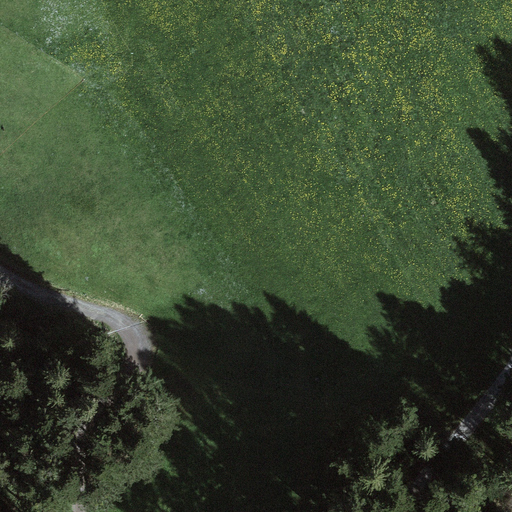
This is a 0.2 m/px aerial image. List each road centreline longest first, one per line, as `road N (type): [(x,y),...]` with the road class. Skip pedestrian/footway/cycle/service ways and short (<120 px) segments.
road 1 (track): [(0,273),(98,418),(120,511)]
road 2 (track): [(398,511),(511,373)]
